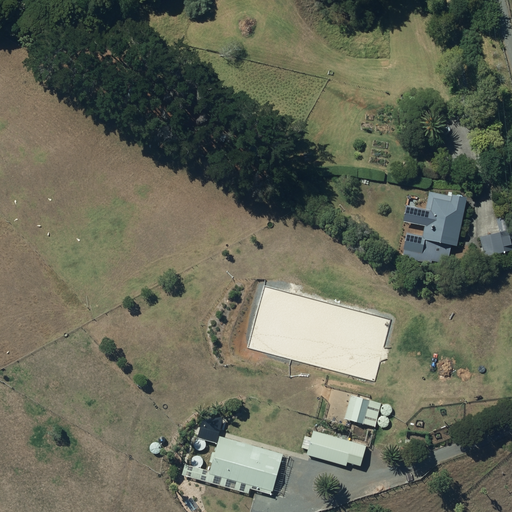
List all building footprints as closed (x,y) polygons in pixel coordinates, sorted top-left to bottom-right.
[(407,233),(404,250),(445,258),(448,245),(455,247),(466,193),(448,190),(447,195),(430,192),(425,213),(421,212),(419,225),(424,226),(422,236),(407,233)] [(478,237),(482,256),(511,249),(511,235),(511,230),(478,237)] [(350,394),(344,419),(376,426),(381,402),(350,394)] [(352,441),(314,430),(307,454),(345,465),(346,461),(360,465),(365,449),(351,445),(352,441)] [(283,453),(220,436),(210,472),(185,465),(182,476),(248,493),(250,489),(272,495),(283,453)] [(268,496),(265,509),(277,511),(282,511),(285,499),(268,496)]
